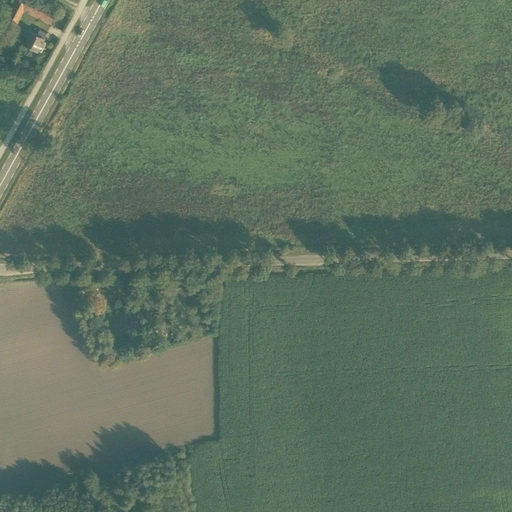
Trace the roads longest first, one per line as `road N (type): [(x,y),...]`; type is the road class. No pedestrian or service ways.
road 1 (unclassified): [(511,250),(0,266)]
road 2 (primary): [(0,189),(103,0)]
